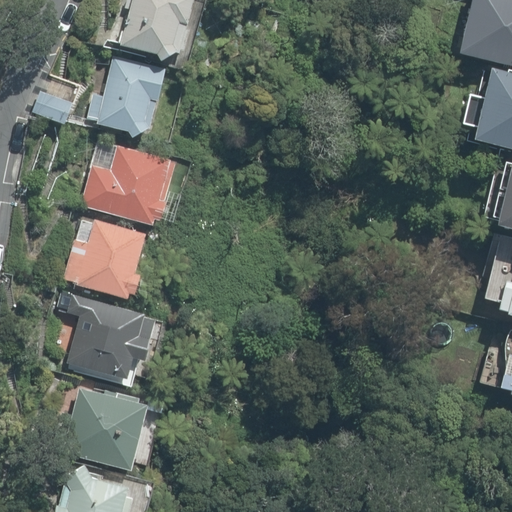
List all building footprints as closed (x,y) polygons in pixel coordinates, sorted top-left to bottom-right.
[(131,0),(118,45),(153,55),(157,63),(184,52),(195,0),(131,0)] [(511,0),(476,0),(466,50),(511,59),(511,0)] [(169,74),(113,56),(103,96),(89,96),(89,122),(151,135),(169,74)] [(511,71),(494,66),(476,132),(511,141),(511,71)] [(73,105),(40,92),(32,113),(64,126),(73,105)] [(180,161),(117,146),(110,164),(92,166),(80,205),(162,223),(180,161)] [(511,156),(495,217),(511,221),(511,156)] [(144,231),(80,215),(62,280),(126,298),(128,293),(134,294),(139,274),(134,273),(144,231)] [(156,315),(70,296),(67,309),(76,314),(75,368),(135,385),(156,315)] [(511,340),(503,384),(511,386),(511,340)] [(131,473),(148,407),(138,405),(139,400),(104,391),(103,395),(79,389),(72,416),(61,413),(57,427),(68,430),(62,453),(131,473)] [(56,505),(54,511),(128,511),(132,500),(126,499),(128,490),(92,480),(84,466),(63,477),(65,482),(58,506),(56,505)]
